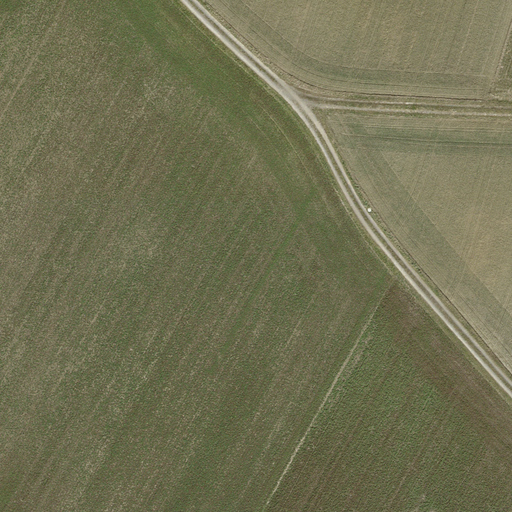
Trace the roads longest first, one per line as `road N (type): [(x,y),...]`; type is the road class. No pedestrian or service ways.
road 1 (track): [(293,97),(371,227),(511,390)]
road 2 (track): [(189,0),(293,97),(511,114)]
